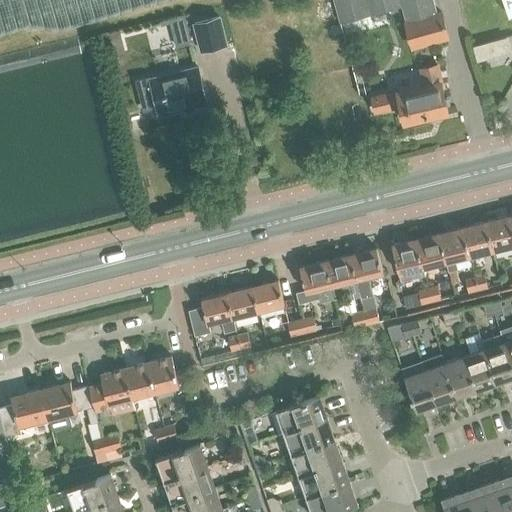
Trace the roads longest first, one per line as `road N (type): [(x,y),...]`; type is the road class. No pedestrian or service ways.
road 1 (primary): [(511,164),(165,247)]
road 2 (residential): [(205,400),(349,366),(391,483)]
road 3 (residential): [(32,357),(182,317),(165,247)]
road 4 (primary): [(165,247),(14,287)]
road 5 (residential): [(391,483),(511,441)]
